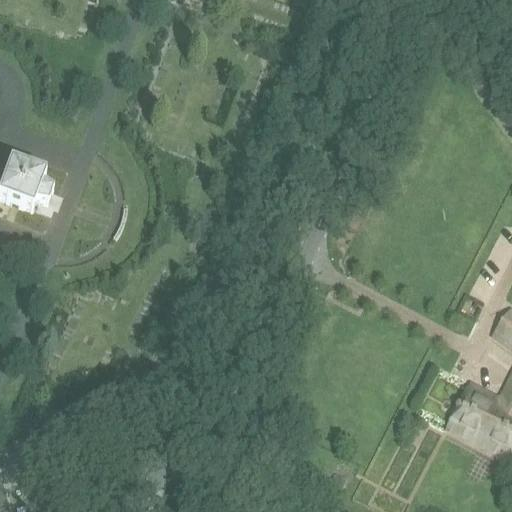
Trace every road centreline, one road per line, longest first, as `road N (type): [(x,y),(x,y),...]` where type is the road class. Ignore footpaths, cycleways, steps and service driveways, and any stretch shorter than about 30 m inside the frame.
road 1 (unknown): [(116,0),(275,57),(275,90),(136,349),(72,410),(0,433)]
road 2 (tertiary): [(134,511),(249,362),(318,233),(419,0)]
